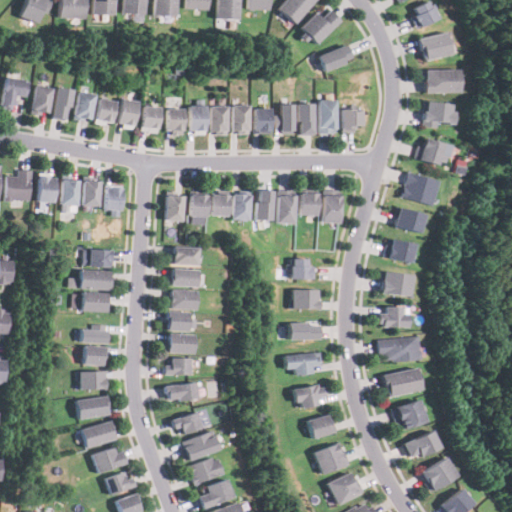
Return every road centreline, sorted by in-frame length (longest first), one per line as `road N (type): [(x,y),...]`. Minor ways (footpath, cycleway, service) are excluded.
road 1 (residential): [(407,511),(362,429),(347,370),(347,287),(394,86),(376,22),(357,0)]
road 2 (residential): [(0,137),(148,164),(377,162)]
road 3 (residential): [(171,511),(133,397),(148,164)]
